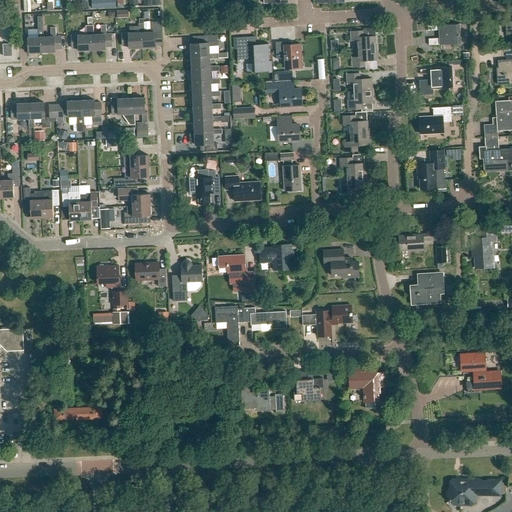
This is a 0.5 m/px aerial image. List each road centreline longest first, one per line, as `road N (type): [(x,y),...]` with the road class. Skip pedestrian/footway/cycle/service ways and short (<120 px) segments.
road 1 (tertiary): [(26,470),(419,453)]
road 2 (residential): [(169,227),(153,68),(23,72),(0,83)]
road 3 (residential): [(394,211),(392,145),(408,73),(407,16)]
road 4 (residential): [(169,227),(157,241),(39,246),(0,221)]
road 5 (residential): [(470,121),(467,197),(456,206),(394,211)]
road 6 (residential): [(317,209),(266,222),(169,227)]
road 7 (residential): [(402,350),(381,274),(375,211)]
road 8 (residential): [(317,209),(313,157),(322,81)]
